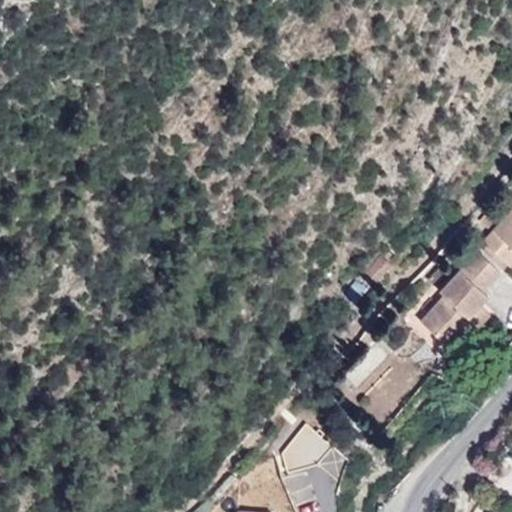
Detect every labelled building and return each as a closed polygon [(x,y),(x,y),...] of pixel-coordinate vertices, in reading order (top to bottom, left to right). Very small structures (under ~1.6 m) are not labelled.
[(511,210),(484,242),(511,268),(511,267),(511,210)] [(488,228),(496,218),(488,211),(480,221),(488,228)] [(456,248),(427,280),(433,286),(462,254),(456,248)] [(445,295),(421,321),(449,347),(473,321),(483,310),(479,306),(480,304),(488,295),(483,291),(501,272),(478,251),(440,291),(445,295)] [(374,284),(391,264),(381,255),(364,275),(374,284)] [(107,293),(90,275),(72,292),(90,311),(107,293)] [(479,326),(490,313),(480,304),(479,306),(483,310),(473,321),(479,326)] [(371,327),(393,349),(411,331),(389,309),(371,327)] [(352,385),(388,357),(368,333),(333,361),(352,385)] [(317,431),(306,422),(282,453),(288,472),(318,464),(333,446),(328,441),(331,438),(319,428),(317,431)]
